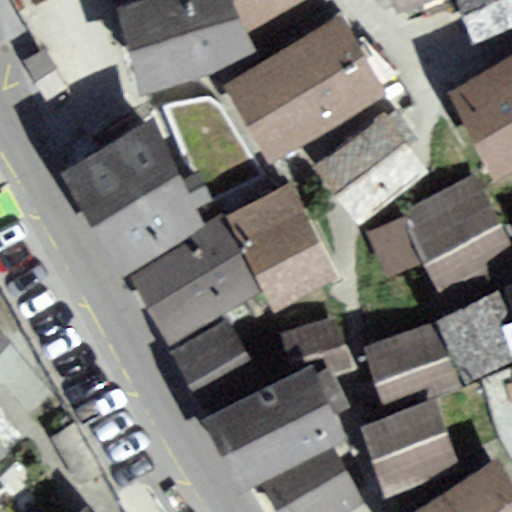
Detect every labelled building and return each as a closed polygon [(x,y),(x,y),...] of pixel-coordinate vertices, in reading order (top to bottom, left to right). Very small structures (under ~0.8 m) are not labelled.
[(147,0),(122,7),(141,91),(256,65),(247,29),(310,1),(309,0),(147,0)] [(386,0),(390,16),(450,2),(449,0),(386,0)] [(511,0),(453,0),(471,46),(511,30),(511,0)] [(338,22),(228,86),(273,162),(383,98),(338,22)] [(511,57),(448,94),(494,180),(511,170),(511,57)] [(384,116),(315,168),(360,228),(429,175),(384,116)] [(151,122),(64,172),(123,274),(206,228),(151,122)] [(472,180),(364,234),(399,305),(508,251),(472,180)] [(292,187),(230,218),(276,310),(338,279),(292,187)] [(216,229),(130,274),(166,343),(252,298),(216,229)] [(511,337),(493,293),(438,321),(467,388),(511,363),(511,337)] [(333,317),(283,336),(297,373),(313,365),(321,381),(356,364),(333,317)] [(227,324),(171,352),(200,409),(256,381),(227,324)] [(436,326),(362,350),(382,414),(456,391),(436,326)] [(297,373),(206,416),(242,494),(350,443),(321,381),(313,365),(297,373)] [(434,405),(363,429),(387,497),(458,473),(434,405)] [(336,452),(269,488),(282,511),(340,511),(362,500),(336,452)] [(511,511),(511,490),(494,463),(421,511),(511,511)]
